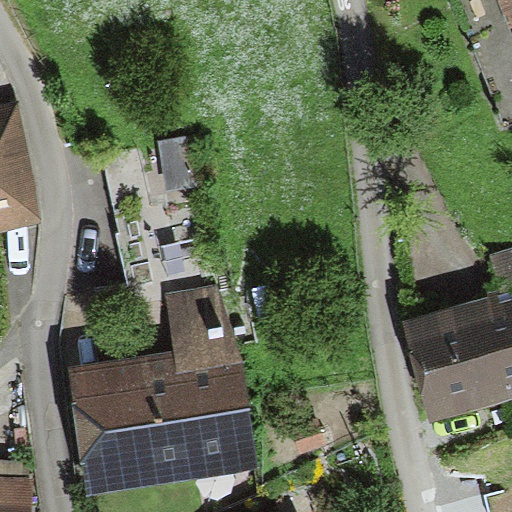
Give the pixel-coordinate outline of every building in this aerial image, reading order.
[(511,0),(499,0),(511,29),(511,0)] [(22,84),(0,88),(0,226),(45,219),(22,84)] [(249,461),(232,302),(178,308),(186,375),(90,385),(101,478),(249,461)] [(511,302),(422,322),(440,403),(511,387),(511,302)] [(20,511),(23,467),(0,466),(0,511),(20,511)]
